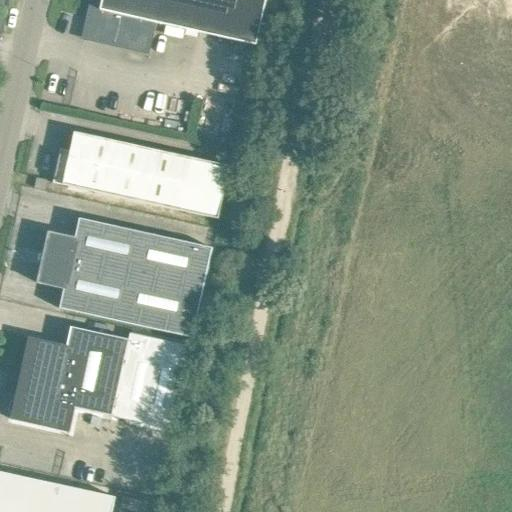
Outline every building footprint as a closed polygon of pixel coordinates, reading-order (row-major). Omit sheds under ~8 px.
[(93,0),(89,18),(84,39),(85,39),(148,53),(155,23),(257,46),(267,0),(93,0)] [(95,192),(219,220),(231,167),(75,133),(71,152),(61,149),(54,184),(95,193),(95,192)] [(47,181),(37,179),(35,188),(45,191),(47,181)] [(193,338),(213,249),(80,219),(76,239),(88,241),(77,292),(65,290),(61,309),(193,338)] [(88,241),(76,239),(50,233),(39,284),(65,290),(77,292),(88,241)] [(72,328),(68,346),(55,404),(76,409),(113,417),(130,340),(72,328)] [(130,340),(113,417),(173,430),(192,347),(131,334),(130,340)] [(55,404),(68,346),(30,338),(16,403),(11,402),(9,411),(14,412),(12,420),(70,433),(76,409),(55,404)] [(0,511),(113,511),(116,498),(0,472),(0,511)]
